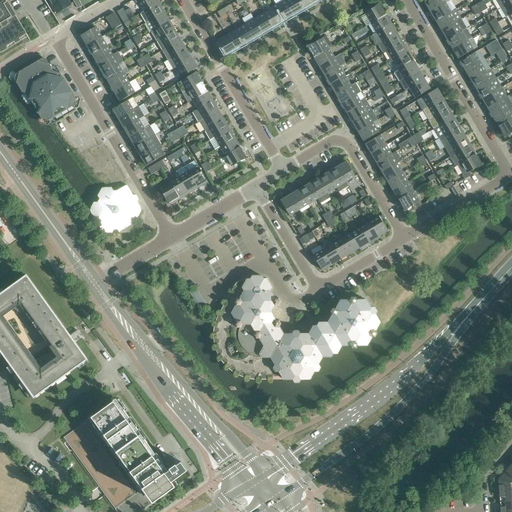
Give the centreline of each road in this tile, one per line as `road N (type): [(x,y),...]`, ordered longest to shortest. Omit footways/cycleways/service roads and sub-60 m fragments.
road 1 (residential): [(406,236),(510,172),(406,0)]
road 2 (residential): [(170,235),(53,37),(117,0)]
road 3 (secondary): [(272,502),(427,382),(458,328)]
road 4 (secondary): [(458,328),(364,408),(252,481)]
road 5 (secondary): [(252,481),(94,282)]
road 6 (unclassified): [(406,236),(318,289),(256,186)]
road 7 (unclassified): [(281,169),(181,0)]
road 8 (secondary): [(94,282),(0,151)]
